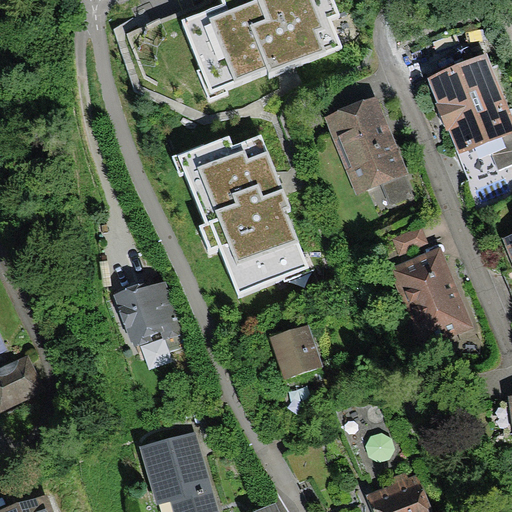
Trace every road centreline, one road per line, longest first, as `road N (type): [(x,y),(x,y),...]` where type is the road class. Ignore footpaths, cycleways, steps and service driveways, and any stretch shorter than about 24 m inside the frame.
road 1 (residential): [(91,0),(141,184),(295,511)]
road 2 (residential): [(398,0),(383,25),(383,48),(488,298)]
